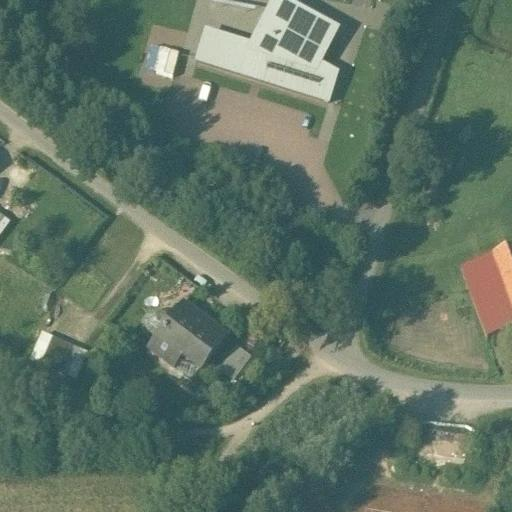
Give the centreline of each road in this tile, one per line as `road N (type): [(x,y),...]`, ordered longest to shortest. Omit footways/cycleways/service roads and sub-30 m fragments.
road 1 (unclassified): [(0,111),(340,358)]
road 2 (residential): [(340,358),(449,0)]
road 3 (track): [(0,440),(236,434)]
road 4 (residential): [(340,358),(422,388),(511,393)]
road 5 (residential): [(236,434),(302,373),(340,358)]
